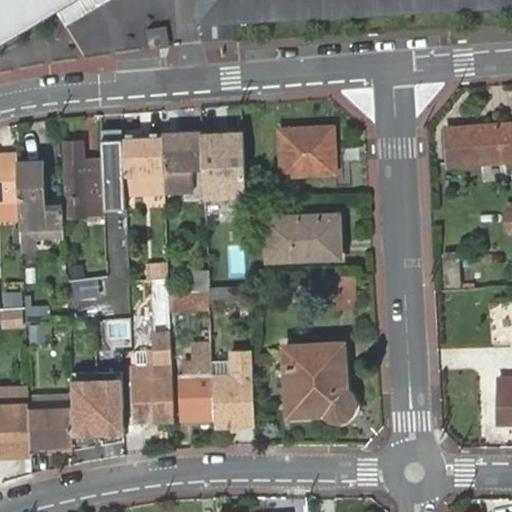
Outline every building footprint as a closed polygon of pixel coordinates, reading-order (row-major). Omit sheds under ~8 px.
[(0,0),(0,40),(53,8),(62,22),(98,0),(0,0)] [(511,0),(199,0),(201,24),(511,5),(511,0)] [(165,28),(148,29),(148,46),(167,44),(165,28)] [(451,167),(511,162),(511,127),(448,132),(451,167)] [(340,151),(338,131),(287,133),(287,138),(268,138),(270,178),(289,177),(336,175),(335,151),(340,151)] [(205,133),(165,134),(166,138),(168,193),(194,191),(192,170),(207,169),(207,164),(206,142),(205,133)] [(149,135),(123,136),(123,141),(114,141),(104,142),(107,211),(116,210),(127,210),(126,195),(168,193),(166,138),(149,139),(149,135)] [(229,205),(249,204),(249,203),(244,202),(242,163),(228,163),(228,162),(227,146),(227,141),(206,142),(207,164),(212,163),(213,205),(229,205)] [(66,146),(69,218),(88,218),(89,225),(105,225),(103,164),(86,164),(85,145),(66,146)] [(245,146),(227,146),(228,162),(228,163),(242,163),(246,162),(245,146)] [(0,210),(22,209),(20,168),(20,159),(0,159),(0,210)] [(22,209),(24,243),(38,242),(38,230),(66,229),(65,214),(48,214),(47,167),(20,168),(22,209)] [(0,225),(23,224),(22,209),(0,210),(0,225)] [(328,237),(345,236),(344,216),(273,218),(274,259),(329,257),(328,237)] [(346,257),(345,236),(328,237),(329,257),(346,257)] [(149,266),(150,283),(172,281),(171,265),(149,266)] [(211,272),(212,293),(213,300),(229,299),(228,271),(211,272)] [(189,273),(191,293),(212,293),(211,272),(189,273)] [(358,277),(315,278),(316,300),(358,299),(358,277)] [(23,311),(3,312),(4,328),(24,327),(23,311)] [(138,421),(178,419),(173,319),(156,320),(158,366),(136,368),(138,421)] [(48,341),(47,325),(46,320),(31,322),(33,343),(48,341)] [(54,324),(47,325),(48,341),(56,341),(54,324)] [(212,345),(181,347),(185,418),(215,417),(212,345)] [(348,347),(290,350),(293,415),(329,414),(331,414),(333,416),(336,419),(340,421),(344,421),(346,422),(349,421),(354,420),(357,417),(359,413),(361,409),(362,406),(362,403),(362,399),(360,395),(357,392),(354,389),(352,388),(350,387),(348,347)] [(235,375),(216,376),(218,426),(259,424),(256,349),(234,350),(235,375)] [(93,361),(75,360),(81,453),(118,450),(115,416),(96,416),(93,361)] [(511,380),(498,381),(500,429),(511,428),(511,380)] [(33,395),(33,403),(33,406),(75,405),(75,393),(33,395)] [(33,403),(0,404),(0,456),(36,455),(35,448),(33,406),(33,403)] [(75,405),(33,406),(35,448),(77,446),(75,405)]
